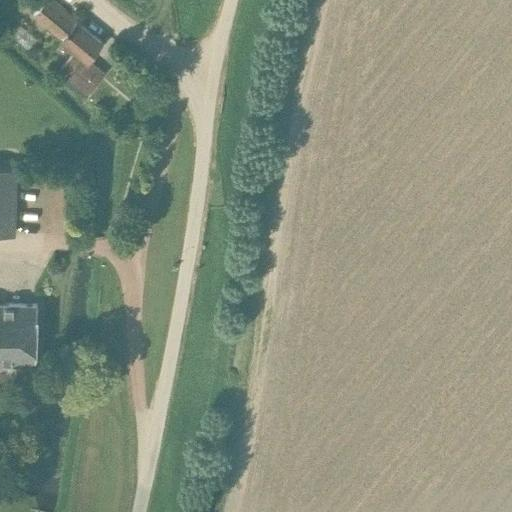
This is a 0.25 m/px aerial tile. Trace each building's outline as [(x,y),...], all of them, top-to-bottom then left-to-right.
[(45,0),(34,15),(61,37),(76,19),(52,0),(45,0)] [(102,40),(79,21),(76,19),(61,37),(62,37),(60,38),(74,50),(60,68),(89,91),(105,71),(88,58),(102,40)] [(20,21),(10,32),(28,48),(38,36),(20,21)] [(17,166),(0,165),(0,230),(17,231),(17,166)] [(0,359),(35,360),(36,301),(0,299),(0,359)]
